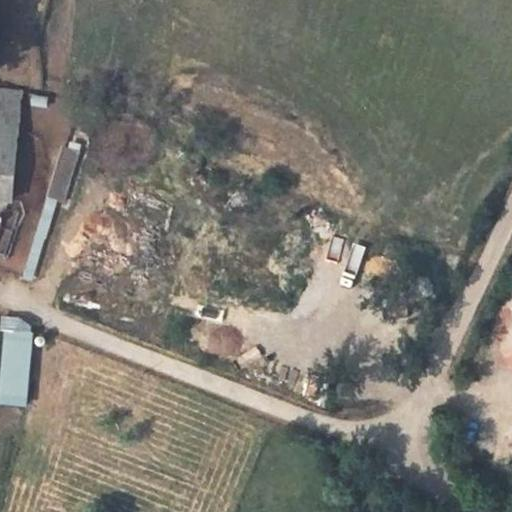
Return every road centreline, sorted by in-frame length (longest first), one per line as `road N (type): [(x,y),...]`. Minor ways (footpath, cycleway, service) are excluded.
road 1 (residential): [(0,286),(38,309),(341,429),(399,436)]
road 2 (residential): [(399,436),(511,210)]
road 3 (track): [(38,309),(90,189)]
